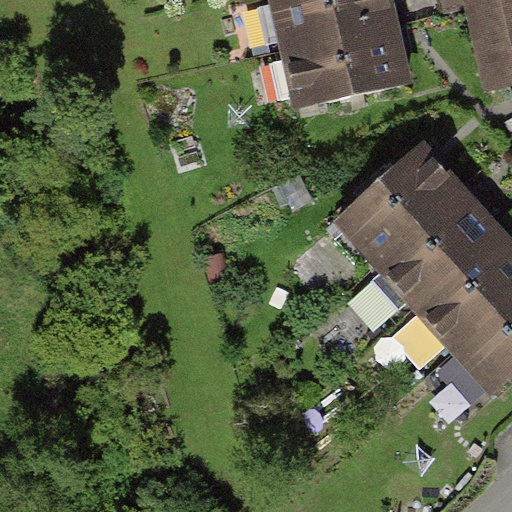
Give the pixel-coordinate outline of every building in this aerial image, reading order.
[(271,0),(283,54),(402,28),(395,0),(271,0)] [(511,88),(511,0),(470,0),(491,93),(511,88)] [(283,54),(296,111),(414,84),(405,42),(402,28),(283,54)] [(441,160),(427,145),(338,224),(380,272),(470,192),(441,160)] [(478,201),(470,192),(380,272),(419,316),(508,234),(478,201)] [(511,238),(508,234),(419,316),(456,355),(511,306),(511,238)] [(511,306),(456,355),(493,398),(511,380),(511,306)]
